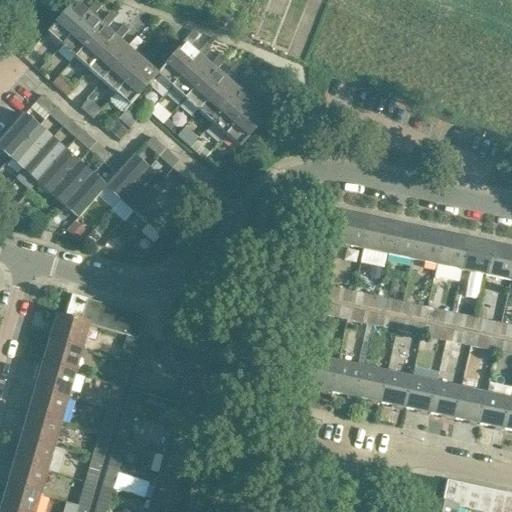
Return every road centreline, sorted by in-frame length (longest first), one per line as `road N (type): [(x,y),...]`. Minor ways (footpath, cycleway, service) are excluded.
road 1 (residential): [(511,211),(307,172),(186,275),(155,290),(120,289),(26,261)]
road 2 (residential): [(511,475),(405,453),(400,476),(272,449)]
